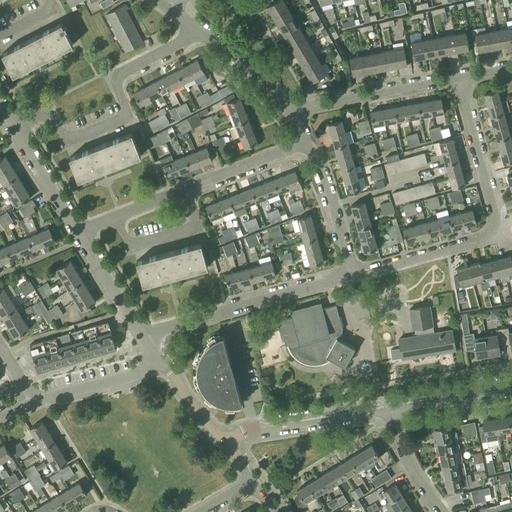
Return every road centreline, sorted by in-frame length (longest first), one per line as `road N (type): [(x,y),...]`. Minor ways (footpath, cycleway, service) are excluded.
road 1 (residential): [(12,130),(38,116),(74,138),(116,123),(124,117),(115,77),(202,31)]
road 2 (residential): [(76,232),(307,142)]
road 3 (residential): [(141,337),(352,276)]
road 4 (residential): [(290,113),(457,78)]
road 5 (residential): [(228,441),(260,427),(392,404)]
road 6 (residential): [(490,232),(493,210),(457,78)]
road 7 (residential): [(352,276),(490,232)]
road 8 (residential): [(352,276),(307,142)]
road 9 (residential): [(34,401),(130,378),(158,358)]
road 10 (residential): [(141,337),(76,232)]
road 11 (residential): [(392,404),(511,385)]
road 12 (residential): [(76,232),(12,130)]
road 13 (residential): [(290,113),(202,31)]
road 14 (residential): [(440,511),(402,451),(392,404)]
